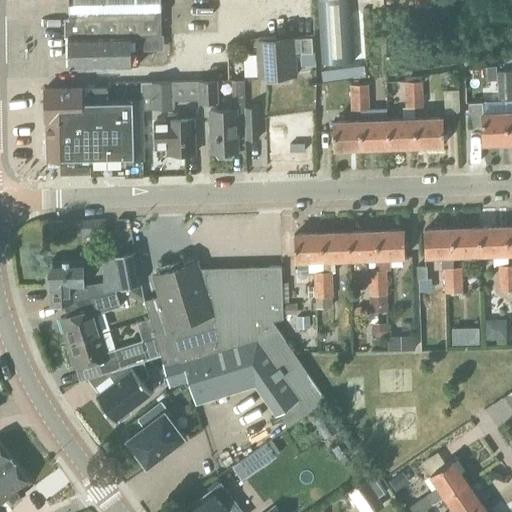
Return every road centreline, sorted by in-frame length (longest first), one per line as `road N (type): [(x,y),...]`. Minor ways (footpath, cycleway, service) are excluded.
road 1 (residential): [(0,199),(511,182)]
road 2 (secondary): [(118,511),(29,382),(0,305)]
